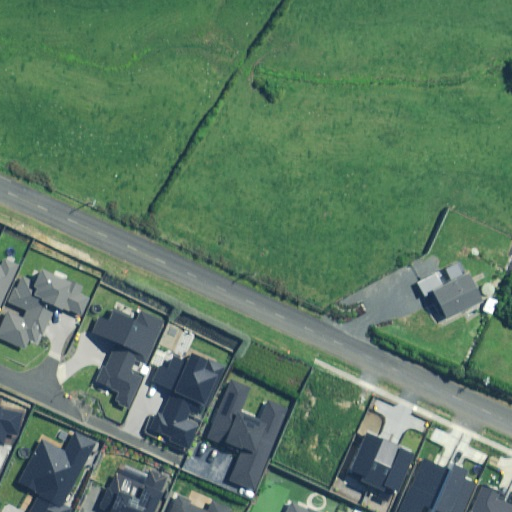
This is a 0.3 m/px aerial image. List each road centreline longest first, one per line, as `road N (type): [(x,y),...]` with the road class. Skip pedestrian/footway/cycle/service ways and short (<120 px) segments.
road 1 (tertiary): [(511,422),(0,190)]
road 2 (residential): [(0,375),(177,458)]
